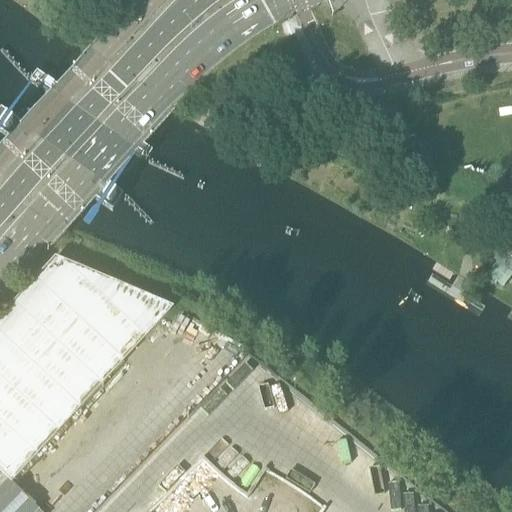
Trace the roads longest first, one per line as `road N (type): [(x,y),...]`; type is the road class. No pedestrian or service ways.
road 1 (primary): [(0,275),(197,60),(275,0)]
road 2 (primary): [(198,0),(0,209)]
road 3 (unclassified): [(372,0),(395,74),(511,53)]
